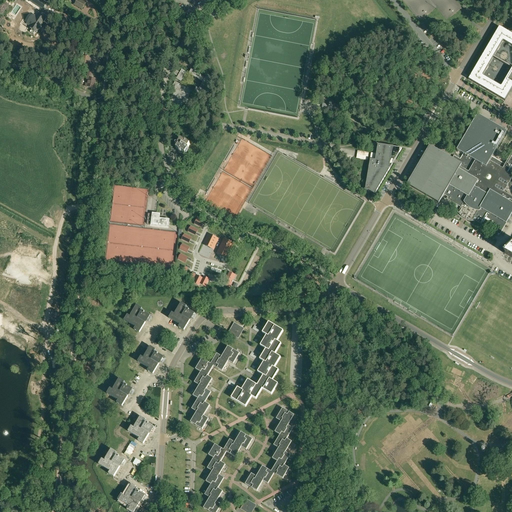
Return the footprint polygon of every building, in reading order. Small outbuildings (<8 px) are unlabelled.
[(32,0),(32,1),(45,10),(49,5),(41,0),(32,0)] [(75,0),(73,5),(82,10),(86,3),(81,0),(75,0)] [(41,26),(46,18),(39,14),(36,17),(37,18),(30,29),(31,29),(30,30),(31,30),(30,32),(34,35),(35,32),(36,33),(39,29),(40,29),(42,27),(41,26)] [(511,34),(499,27),(468,79),(505,101),(511,88),(511,34)] [(192,69),(189,74),(198,79),(199,79),(203,81),(202,84),(202,85),(200,90),(196,88),(194,93),(203,98),(206,93),(203,91),(205,87),(206,87),(212,78),(207,75),(205,78),(201,75),(198,73),(201,68),(197,66),(195,71),(192,69)] [(88,70),(87,77),(86,86),(88,86),(94,87),(96,78),(92,78),(93,71),(88,70)] [(173,74),(178,77),(176,80),(181,82),(186,73),(182,70),(180,73),(175,71),(173,74)] [(186,99),(187,97),(188,97),(191,91),(175,82),(172,88),(174,89),(175,90),(174,92),(173,91),(172,93),(172,94),(171,96),(171,97),(172,99),(169,99),(170,100),(170,102),(171,103),(172,104),(173,106),(175,107),(177,108),(179,109),(181,109),(183,109),(185,109),(186,109),(186,107),(185,106),(187,106),(188,105),(189,105),(190,103),(191,102),(189,100),(186,99)] [(332,111),(333,105),(333,102),(334,100),(323,98),(323,101),(321,109),(332,111)] [(447,200),(459,207),(461,208),(459,212),(458,212),(460,214),(461,216),(463,218),(465,220),(468,221),(470,221),(472,222),(474,222),(475,222),(474,222),(475,220),(500,235),(511,215),(511,197),(504,193),(506,190),(511,178),(511,152),(505,164),(492,157),(507,132),(478,115),(470,128),(466,126),(461,135),(465,137),(457,150),(463,154),(460,159),(454,155),(452,159),(430,146),(407,185),(439,203),(444,195),(448,197),(447,200)] [(179,151),(180,151),(185,155),(185,154),(184,154),(189,145),(187,144),(186,144),(180,140),(180,141),(181,141),(176,150),(179,152),(179,151)] [(375,194),(390,169),(389,169),(389,168),(390,163),(392,164),(393,159),(391,158),(393,147),(377,144),(377,145),(378,145),(376,154),(371,153),(365,190),(364,189),(364,190),(368,190),(375,195),(376,194),(375,194)] [(360,159),(367,160),(369,153),(361,152),(360,159)] [(194,224),(200,227),(202,228),(204,222),(197,219),(194,224)] [(198,230),(196,229),(191,226),(188,232),(195,235),(198,230)] [(181,240),(187,243),(189,243),(191,238),(184,234),(181,240)] [(217,241),(218,239),(208,234),(203,244),(213,249),(217,241)] [(228,259),(235,245),(224,239),(216,254),(228,259)] [(189,247),(188,247),(182,244),(180,250),(187,253),(189,247)] [(511,245),(509,249),(503,252),(505,254),(511,258),(511,245)] [(188,258),(187,257),(181,254),(178,260),(185,263),(188,258)] [(184,276),(187,270),(188,269),(182,266),(179,273),(184,276)] [(192,282),(195,276),(195,275),(190,272),(186,279),(192,282)] [(200,284),(202,280),(203,278),(197,276),(196,277),(193,283),(199,285),(200,284)] [(202,280),(200,284),(206,286),(208,281),(209,279),(203,277),(203,278),(202,280)] [(232,283),(231,282),(232,281),(233,279),(228,277),(224,285),(229,287),(230,284),(231,285),(232,283)] [(172,313),(169,318),(180,325),(179,327),(183,330),(191,318),(192,319),(195,314),(187,309),(186,310),(184,309),(186,306),(182,303),(175,315),(172,313)] [(128,315),(125,320),(136,327),(134,329),(139,332),(147,320),(148,321),(150,316),(142,311),(141,312),(140,311),(142,308),(137,305),(130,317),(128,315)] [(265,328),(262,332),(266,335),(267,335),(277,341),(283,331),(269,322),(265,327),(265,328)] [(229,332),(235,336),(238,338),(244,329),(243,328),(241,327),(240,327),(234,323),(229,332)] [(264,339),(260,345),(266,349),(266,348),(275,354),(281,343),(277,341),(267,335),(266,335),(264,339)] [(228,347),(222,357),(229,361),(228,361),(231,363),(233,364),(234,364),(240,354),(235,351),(229,347),(228,347),(228,346),(228,347)] [(150,347),(148,350),(143,358),(141,357),(138,362),(149,368),(147,371),(152,374),(159,362),(161,363),(164,358),(155,353),(155,354),(153,353),(155,350),(150,347)] [(266,349),(260,359),(264,361),(274,367),(280,357),(275,354),(266,348),(266,349)] [(217,354),(211,364),(214,366),(213,366),(216,367),(222,371),(228,361),(229,361),(222,357),(219,355),(217,354)] [(196,369),(200,372),(207,376),(208,376),(213,366),(214,366),(211,364),(202,359),(196,369)] [(264,361),(258,372),(263,375),(272,381),(272,380),(278,370),(274,367),(264,361)] [(194,382),(194,383),(195,383),(199,385),(206,389),(212,379),(209,377),(208,377),(208,376),(207,376),(200,372),(200,374),(197,377),(194,382)] [(263,375),(257,385),(262,388),(262,389),(271,394),(278,384),(272,380),(272,381),(263,375)] [(116,403),(120,405),(121,406),(127,396),(128,396),(129,394),(130,395),(133,390),(125,385),(124,386),(123,385),(125,382),(120,379),(113,391),(110,389),(107,394),(118,401),(116,403)] [(244,386),(242,390),(252,396),(256,399),(262,389),(262,388),(257,385),(248,379),(244,386)] [(193,396),(198,399),(205,403),(211,392),(206,389),(199,385),(193,396)] [(237,387),(231,398),(245,407),(252,396),(242,390),(237,387)] [(192,409),(197,412),(204,416),(210,406),(205,403),(198,399),(195,403),(195,404),(192,409)] [(276,419),(281,422),(288,426),(294,415),(287,411),(283,408),(276,419)] [(190,422),(198,427),(202,429),(209,419),(208,419),(204,416),(197,412),(190,422)] [(141,417),(139,421),(134,428),(131,426),(128,431),(139,438),(138,441),(142,444),(149,433),(149,434),(150,432),(151,432),(154,428),(146,422),(145,423),(144,422),(146,420),(141,417)] [(281,422),(275,432),(280,435),(287,439),(290,434),(293,429),(288,426),(281,422)] [(241,432),(235,443),(242,447),(241,447),(244,448),(246,450),(253,439),(248,437),(241,432)] [(279,437),(274,445),(279,448),(286,452),(292,442),(287,439),(280,435),(279,437)] [(224,450),(223,450),(227,452),(228,453),(229,453),(235,457),(241,447),(242,447),(235,443),(232,441),(230,440),(224,450)] [(209,455),(213,458),(214,458),(220,462),(227,452),(223,450),(224,450),(215,445),(209,455)] [(279,448),(272,459),(276,461),(277,462),(277,461),(284,465),(287,460),(290,455),(291,455),(290,455),(286,452),(279,448)] [(102,459),(99,464),(110,471),(108,474),(113,477),(120,465),(122,465),(124,461),(116,455),(115,456),(114,456),(116,453),(111,450),(104,461),(102,459)] [(207,468),(212,471),(219,475),(225,465),(221,463),(220,462),(214,458),(213,458),(210,463),(207,468)] [(277,462),(271,472),(274,473),(274,474),(283,479),(289,468),(284,465),(277,461),(277,462)] [(263,466),(256,477),(263,481),(266,483),(268,484),(274,474),(274,473),(271,472),(269,470),(263,466)] [(212,471),(206,482),(211,485),(211,484),(218,488),(224,478),(219,475),(212,471)] [(251,474),(245,484),(250,487),(257,491),(263,481),(256,477),(254,475),(251,474)] [(205,495),(210,498),(217,502),(223,492),(223,491),(218,488),(211,484),(211,485),(209,488),(208,490),(205,495)] [(129,509),(133,511),(141,500),(143,501),(145,496),(137,491),(136,492),(135,491),(137,488),(132,485),(125,497),(122,495),(119,500),(130,506),(129,509)] [(203,508),(209,511),(217,511),(222,505),(221,505),(217,502),(210,498),(203,508)] [(253,504),(247,500),(245,503),(241,509),(243,510),(246,511),(251,511),(256,506),(256,505),(255,505),(253,504)]
